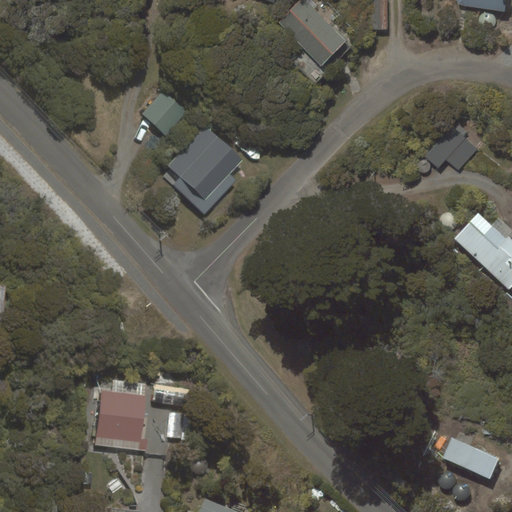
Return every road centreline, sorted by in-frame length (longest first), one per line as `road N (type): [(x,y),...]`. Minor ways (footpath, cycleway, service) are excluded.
road 1 (residential): [(181,293),(356,113),(406,76),(455,67),(511,77)]
road 2 (residential): [(379,511),(181,293)]
road 3 (residential): [(181,293),(0,96)]
